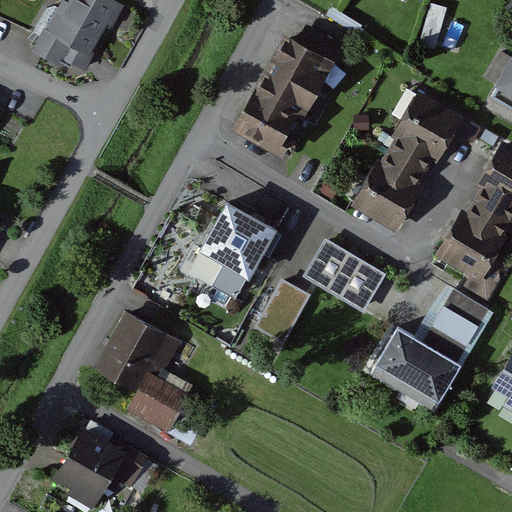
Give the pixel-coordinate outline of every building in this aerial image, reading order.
[(132,8),(118,0),(77,0),(50,53),(95,77),(132,8)] [(352,60),(301,28),(243,119),(294,151),(352,60)] [(511,61),(497,87),(511,95),(511,61)] [(471,116),(429,88),(356,201),(399,229),(426,187),(416,180),(434,153),(443,159),(471,116)] [(511,241),(511,135),(481,187),(490,193),(477,216),(467,210),(444,251),(491,278),(511,241)] [(286,221),(234,193),(191,270),(242,298),(286,221)] [(392,268),(333,233),(312,273),(370,305),(392,268)] [(287,326),(311,280),(282,266),(259,313),(287,326)] [(498,310),(460,288),(433,335),(408,321),(381,368),(445,404),(498,310)] [(185,337),(135,307),(102,363),(144,388),(136,402),(165,419),(182,390),(161,377),(185,337)] [(511,360),(492,394),(511,405),(511,360)] [(133,443),(88,420),(56,480),(101,504),(133,443)]
